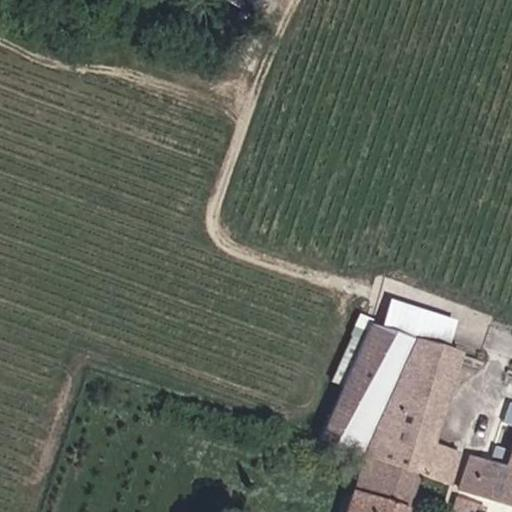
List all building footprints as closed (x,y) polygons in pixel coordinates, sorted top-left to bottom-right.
[(232,0),(268,16),(275,0),(232,0)] [(415,341),(369,326),(318,443),(326,446),(342,451),(363,458),(415,341)] [(430,444),(459,355),(420,343),(415,341),(363,458),(415,475),(447,485),(456,453),(430,444)] [(511,508),(511,444),(504,469),(469,458),(465,472),(475,476),(470,494),(511,508)] [(401,511),(415,475),(363,458),(345,511),(401,511)] [(455,511),(464,511),(467,505),(460,502),(456,511),(455,511)]
